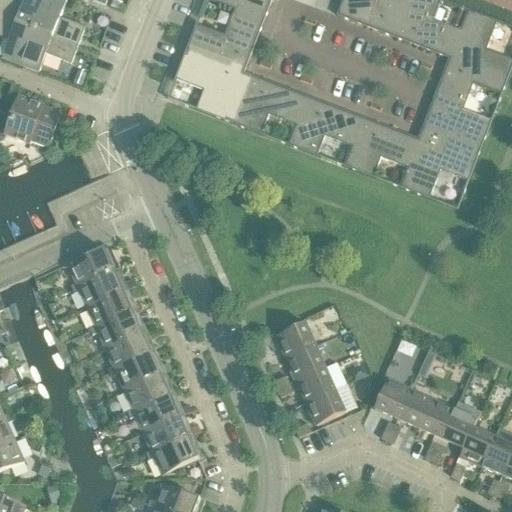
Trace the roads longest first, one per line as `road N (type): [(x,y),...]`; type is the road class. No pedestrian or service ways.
road 1 (residential): [(229,511),(235,471),(129,224)]
road 2 (tertiary): [(278,485),(162,209)]
road 3 (residential): [(439,511),(448,489),(359,448),(278,485)]
road 4 (residential): [(298,0),(281,42),(420,97)]
road 5 (residential): [(0,283),(129,224)]
road 6 (residential): [(119,114),(0,70)]
road 7 (residential): [(119,114),(160,0)]
